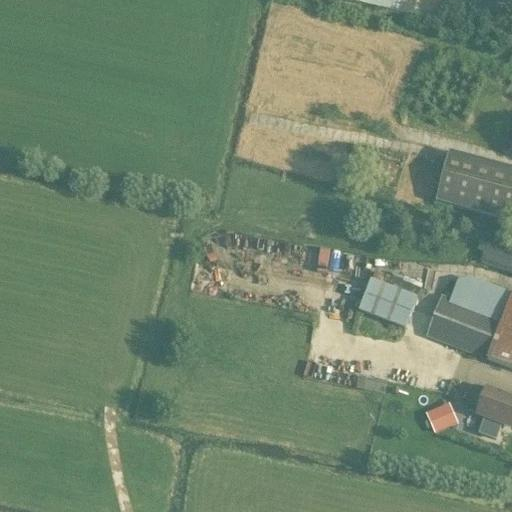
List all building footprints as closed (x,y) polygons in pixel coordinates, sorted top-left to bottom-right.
[(341,0),(340,4),(391,15),(411,19),(414,4),(396,0),(341,0)] [(511,223),(511,171),(450,154),(437,203),(511,223)] [(511,254),(481,244),(478,253),(484,256),(481,265),(511,274),(511,254)] [(373,285),(361,316),(406,333),(418,301),(373,285)] [(511,298),(503,322),(489,362),(488,362),(511,371),(511,298)] [(489,362),(503,322),(442,299),(427,338),(489,362)] [(364,392),(367,380),(359,378),(356,390),(364,392)] [(511,430),(511,399),(495,393),(494,395),(479,389),(472,409),(487,415),(485,421),(511,430)] [(457,426),(448,406),(428,415),(436,434),(457,426)]
